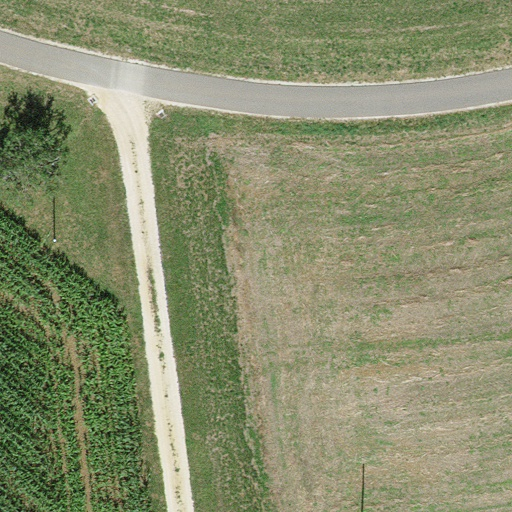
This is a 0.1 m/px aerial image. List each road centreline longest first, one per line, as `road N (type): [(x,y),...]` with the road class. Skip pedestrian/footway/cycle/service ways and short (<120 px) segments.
road 1 (residential): [(0,49),(121,88),(257,104),(394,101),(511,83)]
road 2 (track): [(176,511),(121,88)]
